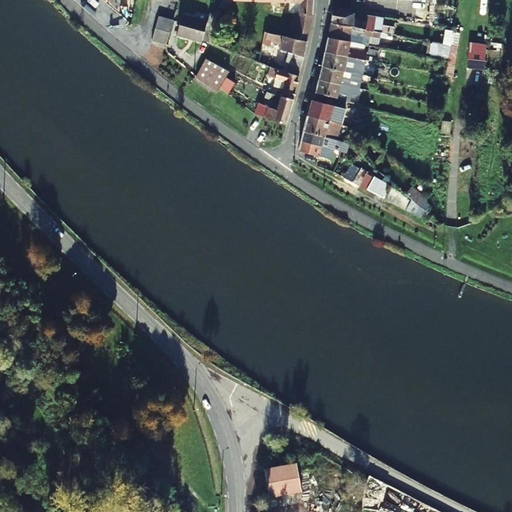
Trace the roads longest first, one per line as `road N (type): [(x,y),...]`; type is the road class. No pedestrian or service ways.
road 1 (tertiary): [(0,175),(209,393)]
road 2 (residential): [(460,511),(317,435),(209,393)]
road 3 (residential): [(66,0),(275,167)]
road 4 (residential): [(275,167),(443,260),(511,288)]
road 5 (residential): [(319,0),(292,146),(275,167)]
road 6 (tertiary): [(209,393),(233,456),(237,511)]
